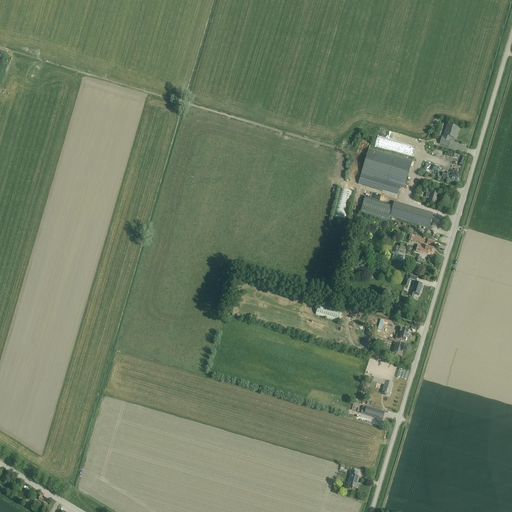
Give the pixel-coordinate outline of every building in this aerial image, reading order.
[(441,138),(440,144),(449,147),(451,141),(450,140),(450,138),(455,139),(458,129),(447,126),(443,139),(441,138)] [(369,148),(358,185),(396,196),(399,187),(404,188),(412,161),(382,152),(369,148)] [(341,190),(334,218),(345,221),(352,192),(341,190)] [(429,199),(428,202),(435,205),(439,192),(431,190),(430,194),(427,193),(425,198),(429,199)] [(390,217),(428,229),(433,214),(394,202),(393,205),(365,197),(359,216),(388,224),(390,217)] [(417,245),(416,251),(428,255),(429,253),(432,254),(434,248),(426,246),(423,246),(423,247),(417,245)] [(404,258),(403,258),(403,256),(404,257),(405,255),(397,252),(399,247),(395,246),(393,253),(396,254),(396,255),(394,254),(392,259),(402,262),(404,258)] [(407,275),(405,280),(403,287),(408,288),(410,282),(409,281),(409,280),(416,282),(417,278),(410,276),(407,275)] [(419,295),(422,285),(415,283),(413,293),(411,292),(409,297),(413,298),(415,294),(419,295)] [(315,315),(340,322),(343,311),(319,304),(315,315)] [(367,325),(362,344),(360,349),(369,351),(371,344),(376,327),(379,319),(355,312),(352,321),(362,324),(362,323),(367,325)] [(407,334),(406,334),(407,331),(400,329),(399,333),(401,333),(400,336),(396,334),(395,339),(400,340),(400,339),(405,341),(407,334)] [(400,357),(403,347),(396,344),(393,355),(400,357)] [(389,396),(393,384),(385,382),(382,394),(389,396)] [(360,414),(364,415),(382,420),(384,413),(366,407),(363,406),(360,414)] [(346,485),(345,486),(356,489),(360,477),(358,477),(357,476),(358,473),(350,470),(349,474),(350,475),(347,485),(346,485)] [(44,510),(49,501),(41,496),(38,500),(36,499),(36,500),(34,499),(33,500),(28,497),(25,502),(32,506),(35,502),(36,503),(41,506),(40,507),(44,510)]
